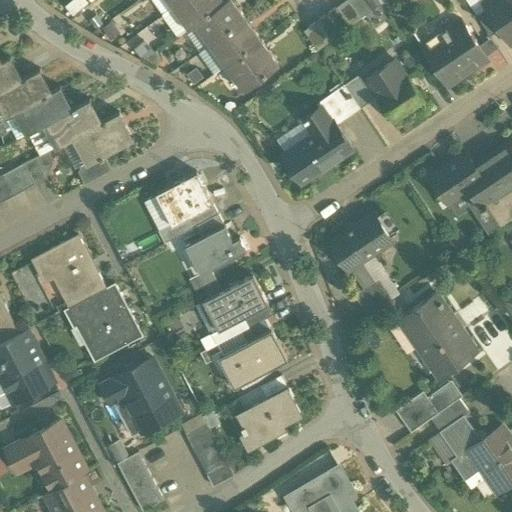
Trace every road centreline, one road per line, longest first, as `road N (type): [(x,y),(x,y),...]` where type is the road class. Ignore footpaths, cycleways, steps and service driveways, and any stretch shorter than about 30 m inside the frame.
road 1 (residential): [(286,233),(511,82)]
road 2 (residential): [(0,242),(216,125)]
road 3 (residential): [(216,125),(84,54),(9,0)]
road 4 (residential): [(192,511),(351,408)]
road 5 (residential): [(351,408),(286,233)]
road 6 (residential): [(286,233),(242,147),(216,125)]
road 7 (residential): [(415,511),(351,408)]
